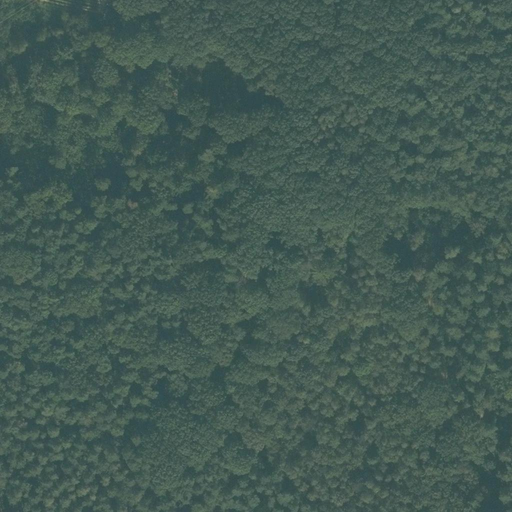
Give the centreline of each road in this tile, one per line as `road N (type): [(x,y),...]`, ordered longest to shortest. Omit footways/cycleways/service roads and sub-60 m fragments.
road 1 (track): [(254,172),(0,91)]
road 2 (track): [(511,220),(328,194),(254,172)]
road 3 (track): [(208,377),(236,334),(254,172)]
road 4 (track): [(322,511),(278,466),(227,431),(208,377)]
road 5 (track): [(305,0),(254,172)]
road 6 (track): [(208,377),(122,511)]
